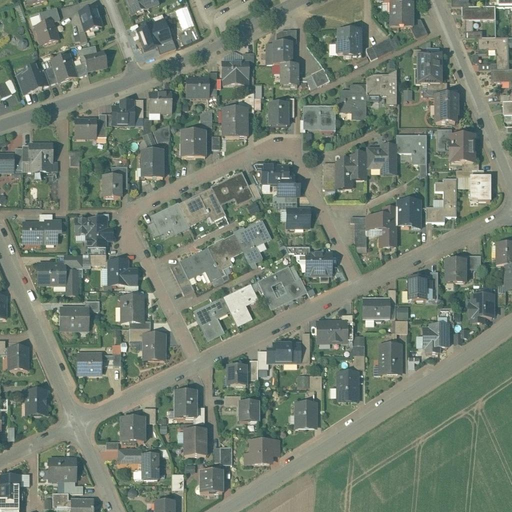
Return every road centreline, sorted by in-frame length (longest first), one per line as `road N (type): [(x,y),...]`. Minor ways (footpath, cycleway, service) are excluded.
road 1 (residential): [(195,365),(128,236),(129,212),(251,153),(292,146),(359,286)]
road 2 (residential): [(511,323),(219,511)]
road 3 (residential): [(435,0),(511,185)]
road 4 (residential): [(77,423),(0,240)]
road 5 (residential): [(195,365),(359,286)]
road 6 (residential): [(137,79),(301,0)]
road 7 (residential): [(359,286),(511,213)]
road 8 (residential): [(0,126),(137,79)]
road 9 (residential): [(77,423),(195,365)]
